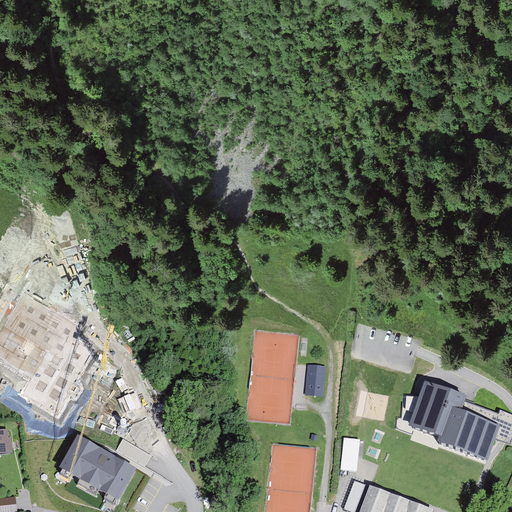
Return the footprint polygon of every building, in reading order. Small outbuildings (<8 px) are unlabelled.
[(309,395),(322,396),(324,370),(311,369),(309,395)] [(411,435),(413,429),(442,440),(440,444),(483,460),(491,439),(509,446),(511,436),(511,417),(499,413),(497,418),(464,405),(465,403),(457,400),(456,402),(427,391),(424,401),(407,399),(406,404),(401,404),(400,419),(396,418),(396,429),(411,435)] [(13,454),(13,450),(5,451),(4,441),(9,440),(8,433),(0,434),(0,458),(1,458),(0,455),(13,454)] [(138,468),(77,435),(59,468),(119,501),(138,468)] [(359,438),(344,436),(340,472),(355,474),(359,438)] [(360,511),(430,511),(370,488),(360,511)] [(15,497),(0,498),(0,511),(13,511),(17,511),(15,497)]
